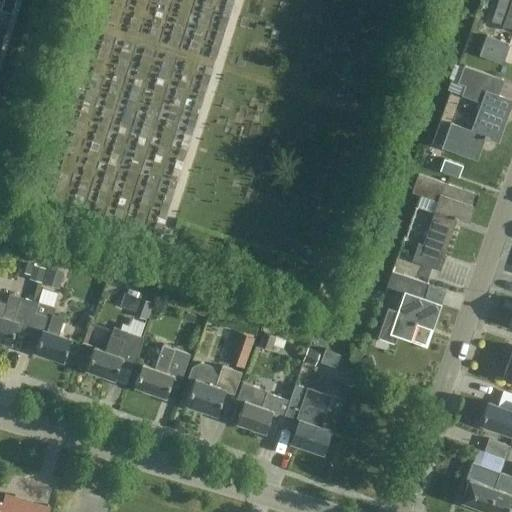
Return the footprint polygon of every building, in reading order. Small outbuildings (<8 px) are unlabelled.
[(511,0),(510,0),(501,25),(511,29),(511,31),(511,30),(511,0)] [(2,2),(0,8),(0,9),(12,13),(14,6),(2,2)] [(486,35),(479,54),(502,62),(509,44),(486,35)] [(511,99),(496,93),(502,78),(463,64),(457,80),(465,83),(461,93),(481,100),(471,129),(450,121),(441,145),(475,157),(483,135),(497,140),(511,99)] [(430,164),(439,159),(434,147),(424,152),(430,164)] [(444,172),(447,163),(439,161),(436,170),(444,172)] [(468,222),(474,205),(478,193),(418,173),(412,191),(436,200),(432,210),(433,210),(421,244),(417,243),(411,260),(438,269),(444,253),(444,252),(456,218),(468,222)] [(8,203),(4,215),(20,220),(23,208),(8,203)] [(41,283),(45,268),(32,264),(28,279),(41,283)] [(58,288),(63,272),(47,267),(42,283),(58,288)] [(427,282),(413,277),(391,269),(385,286),(403,292),(389,333),(409,340),(415,322),(432,327),(440,304),(422,298),(427,282)] [(19,332),(26,335),(37,301),(8,292),(5,302),(0,300),(0,340),(9,343),(13,331),(19,332)] [(146,319),(152,301),(124,292),(119,305),(134,310),(132,315),(146,319)] [(62,360),(69,338),(57,334),(63,317),(51,313),(53,306),(37,301),(26,335),(38,338),(34,351),(62,360)] [(193,322),(196,315),(186,311),(183,318),(193,322)] [(130,370),(141,336),(112,326),(104,351),(92,347),(85,368),(113,378),(117,365),(130,370)] [(229,362),(244,367),(254,336),(237,331),(231,347),(234,347),(229,362)] [(271,349),(275,335),(262,331),(257,345),(271,349)] [(181,377),(189,354),(161,344),(153,367),(142,363),(134,385),(164,395),(171,374),(181,377)] [(511,345),(501,375),(511,379),(511,345)] [(314,365),(319,351),(307,347),(302,361),(314,365)] [(335,367),(340,354),(324,349),(320,362),(335,367)] [(363,371),(375,366),(372,356),(359,360),(363,371)] [(212,365),(200,360),(191,365),(187,376),(193,378),(185,402),(216,413),(224,390),(234,393),(241,372),(222,365),(216,384),(213,383),(216,374),(212,365)] [(271,413),(283,417),(289,400),(266,392),(267,390),(242,381),(235,400),(242,403),(236,421),(264,431),(271,413)] [(289,400),(283,417),(283,418),(297,423),(291,440),(322,451),(330,427),(320,424),(331,396),(319,392),(318,392),(295,384),(290,398),(289,400)] [(479,423),(511,434),(511,410),(486,402),(479,423)] [(483,451),(504,459),(509,445),(488,437),(483,451)] [(460,499),(485,508),(498,472),(481,466),(481,465),(471,461),(465,477),(467,478),(460,499)] [(511,511),(511,477),(498,472),(485,508),(496,511),(511,511)] [(10,505),(0,502),(0,511),(47,511),(49,507),(13,496),(10,505)]
